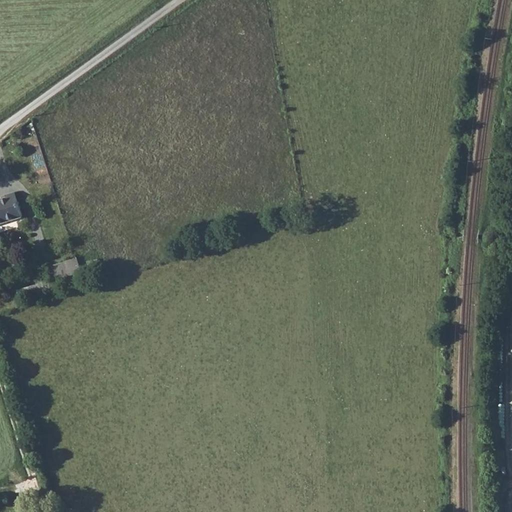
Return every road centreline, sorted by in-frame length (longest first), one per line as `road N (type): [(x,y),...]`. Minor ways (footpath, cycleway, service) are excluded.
road 1 (unclassified): [(0,128),(177,0)]
road 2 (track): [(0,378),(42,511)]
